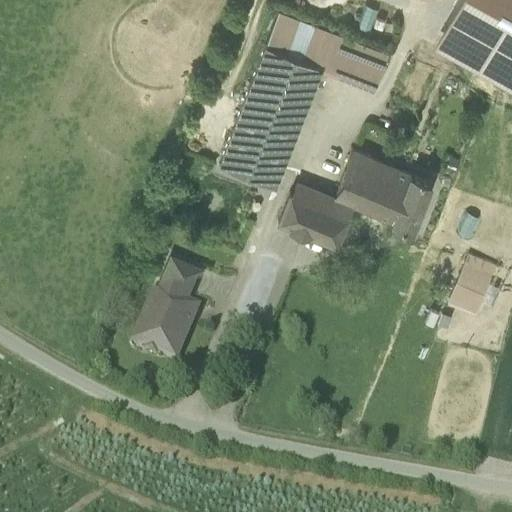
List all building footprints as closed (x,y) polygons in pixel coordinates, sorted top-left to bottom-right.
[(511,0),(457,0),(444,25),(511,63),(511,0)] [(278,10),(265,43),(322,65),(373,89),(388,53),(376,48),(278,10)] [(511,63),(444,25),(434,42),(511,85),(511,63)] [(275,185),(322,65),(265,43),(219,163),(275,185)] [(391,221),(412,230),(431,180),(354,147),(346,167),(378,179),(366,210),(391,221)] [(330,208),(348,215),(353,204),(366,210),(378,179),(346,167),(330,208)] [(278,221),(337,245),(348,215),(330,208),(290,191),(278,221)] [(161,280),(190,292),(200,268),(172,256),(161,280)] [(457,281),(483,292),(486,285),(490,276),(464,265),(461,272),(457,281)] [(159,355),(175,362),(192,322),(185,305),(190,292),(161,280),(156,293),(154,292),(137,332),(143,335),(146,343),(144,347),(146,353),(155,356),(159,355)]
